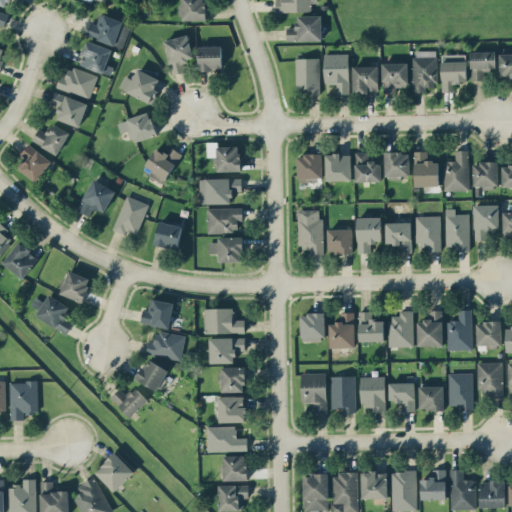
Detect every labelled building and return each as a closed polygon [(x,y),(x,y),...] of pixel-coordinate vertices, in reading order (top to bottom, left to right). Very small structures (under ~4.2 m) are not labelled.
[(205,0),(181,0),(182,3),(178,3),(178,19),(206,18),(205,0)] [(275,0),(276,11),(311,10),(311,2),(317,2),(317,0),(275,0)] [(9,14),(0,10),(0,24),(4,26),(9,14)] [(87,36),(123,47),(131,23),(100,14),(97,24),(91,22),(87,36)] [(322,40),(322,14),(297,15),(297,27),(287,27),(287,41),(322,40)] [(183,61),(194,59),(189,34),(164,39),(172,74),(185,71),(183,61)] [(112,48),(88,39),(79,64),(103,73),(112,48)] [(223,69),(222,45),(199,46),(199,69),(223,69)] [(511,52),(511,53),(511,47),(500,48),(500,77),(511,76),(511,52)] [(413,91),(426,91),(426,87),(437,86),(436,49),(412,50),(413,91)] [(471,79),(484,79),(484,69),(496,69),(495,50),(470,51),(471,79)] [(349,53),(324,53),(325,83),(336,83),(336,93),(349,93),(349,53)] [(442,54),(442,91),(453,91),(453,82),(467,82),(466,53),(442,54)] [(296,57),(296,92),(320,92),(320,57),(296,57)] [(408,62),(383,62),(383,92),(397,91),(397,87),(408,86),(408,62)] [(97,75),(66,65),(58,88),(90,98),(97,75)] [(379,91),(379,65),(353,66),(354,92),(379,91)] [(124,75),(119,88),(152,102),(162,78),(136,68),(132,78),(124,75)] [(60,107),(56,118),(79,127),(88,103),(55,90),(50,103),(60,107)] [(157,135),(150,111),(126,118),(132,141),(157,135)] [(32,141),(59,154),(69,130),(53,123),(49,133),(38,128),(32,141)] [(52,161),(28,142),(20,153),(24,157),(17,166),(36,181),(52,161)] [(217,171),(240,170),(240,146),(217,146),(217,171)] [(149,176),(166,183),(180,151),(171,147),(168,153),(155,147),(146,165),(152,168),(149,176)] [(469,190),(468,149),(455,150),(455,160),(443,160),(444,190),(469,190)] [(356,181),(381,181),(381,161),(369,161),(369,151),(355,151),(356,181)] [(385,176),(410,175),(410,151),(385,152),(385,176)] [(439,185),(439,160),(427,160),(427,151),(414,151),(415,186),(439,185)] [(322,153),(298,154),(299,179),(322,178),(322,153)] [(352,179),(351,153),(326,153),(326,180),(352,179)] [(498,186),(498,161),(474,161),(474,187),(498,186)] [(511,186),(511,164),(502,165),(503,186),(511,186)] [(242,177),(200,178),(200,203),(232,203),(232,191),(242,191),(242,177)] [(104,212),(116,190),(94,178),(77,209),(89,215),(94,206),(104,212)] [(136,236),(149,203),(127,194),(114,227),(136,236)] [(499,204),(474,204),(474,240),(489,239),(489,229),(499,229),(499,204)] [(208,232),(238,231),(238,220),(243,220),(242,206),(207,207),(208,232)] [(470,249),(469,213),(455,213),(455,208),(445,208),(446,249),(470,249)] [(298,209),(299,249),(310,249),(310,253),(324,253),(323,217),(319,217),(319,209),(298,209)] [(511,239),(511,211),(503,211),(504,240),(511,239)] [(441,250),(440,215),(416,215),(417,246),(427,246),(427,250),(441,250)] [(357,217),(358,253),(371,252),(371,242),(382,242),(381,216),(357,217)] [(178,248),(183,225),(159,220),(154,244),(178,248)] [(0,253),(12,241),(4,233),(8,229),(0,221),(0,253)] [(411,221),(386,222),(386,242),(395,242),(396,251),(412,251),(411,221)] [(328,252),(352,251),(352,228),(328,228),(328,252)] [(242,236),(218,237),(218,242),(209,242),(209,253),(216,253),(216,261),(243,261),(242,236)] [(38,255),(16,242),(3,264),(25,277),(38,255)] [(84,301),(91,277),(66,270),(59,293),(84,301)] [(70,306),(50,294),(36,315),(66,333),(73,322),(63,316),(70,306)] [(174,302),(151,298),(148,310),(143,309),(141,322),(170,328),(174,302)] [(205,308),(205,333),(245,332),(245,319),(233,319),(233,307),(205,308)] [(448,349),(473,349),(472,308),(459,309),(459,319),(447,320),(448,349)] [(390,346),(414,345),(413,309),(399,310),(399,315),(389,315),(390,346)] [(443,309),(429,309),(429,319),(418,320),(418,345),(443,345),(443,309)] [(385,340),(384,319),(371,319),(371,310),(359,310),(359,341),(385,340)] [(341,311),(341,321),(330,322),(330,347),(355,347),(355,311),(341,311)] [(326,339),(325,312),(301,313),(302,340),(326,339)] [(477,321),(477,344),(502,344),(501,321),(477,321)] [(152,330),(149,354),(182,358),(185,334),(152,330)] [(245,336),(210,337),(210,362),(235,362),(235,349),(245,349),(245,336)] [(160,389),(170,369),(147,358),(138,379),(160,389)] [(502,361),(477,362),(478,395),(503,395),(502,361)] [(245,366),(221,366),(222,391),(246,391),(245,366)] [(301,372),(302,402),(313,402),(313,412),(327,412),(326,372),(301,372)] [(473,372),(448,372),(449,404),(460,404),(460,409),(473,409),(473,372)] [(356,411),(355,375),(331,375),(332,407),(342,407),(342,411),(356,411)] [(361,376),(362,407),(374,406),(374,411),(386,411),(385,375),(361,376)] [(10,419),(24,419),(24,412),(38,412),(38,380),(10,381),(10,419)] [(415,381),(389,382),(390,401),(402,401),(402,411),(415,410),(415,381)] [(444,386),(420,385),(419,409),(444,409),(444,386)] [(110,396),(130,417),(148,400),(135,386),(127,395),(120,387),(110,396)] [(245,395),(219,396),(220,421),(245,421),(245,395)] [(207,451),(247,450),(247,437),(236,437),(236,425),(207,425),(207,451)] [(115,491),(135,471),(115,451),(95,472),(115,491)] [(223,480),(247,479),(247,454),(222,455),(223,480)] [(446,498),(445,468),(431,469),(431,478),(421,478),(421,499),(446,498)] [(451,509),(476,508),(475,479),(464,479),(463,468),(450,468),(451,509)] [(416,470),(391,470),(392,510),(417,509),(416,470)] [(333,511),(356,511),(359,511),(357,471),(333,472),(333,511)] [(363,498),(388,497),(387,471),(362,472),(363,498)] [(111,511),(96,476),(77,484),(81,494),(75,496),(81,511),(111,511)] [(8,511),(35,511),(35,478),(23,478),(23,484),(8,484),(8,511)] [(53,480),(40,480),(41,511),(68,511),(68,490),(54,490),(53,480)] [(506,506),(505,480),(480,480),(481,506),(506,506)] [(243,497),(249,497),(248,483),(218,485),(220,510),(243,509),(243,497)]
